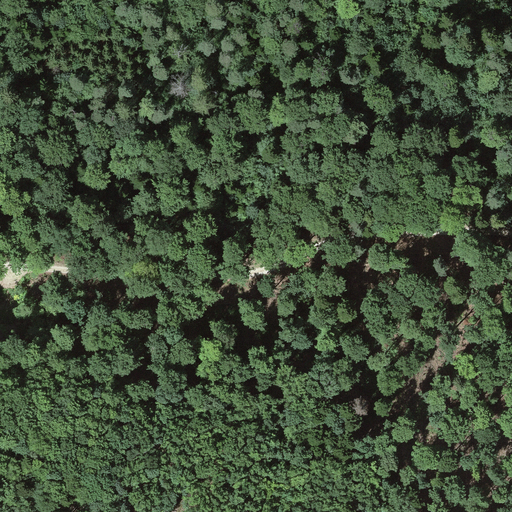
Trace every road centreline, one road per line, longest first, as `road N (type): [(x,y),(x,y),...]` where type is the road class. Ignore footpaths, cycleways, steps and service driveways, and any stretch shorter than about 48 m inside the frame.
road 1 (track): [(0,263),(204,278),(267,273),(318,246),(380,232),(511,235)]
road 2 (track): [(23,0),(192,51),(222,71),(226,90),(184,121),(0,160)]
road 3 (track): [(0,79),(90,74),(212,107)]
